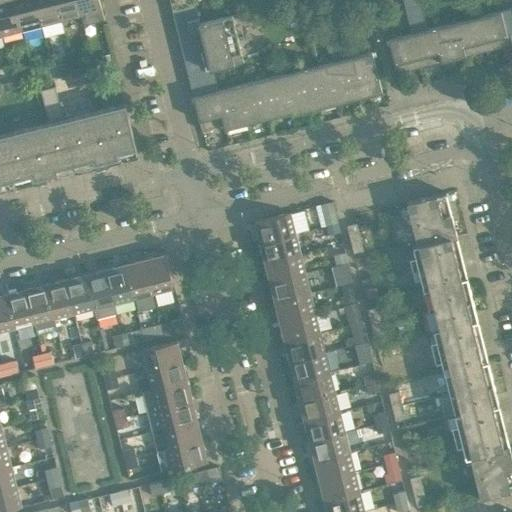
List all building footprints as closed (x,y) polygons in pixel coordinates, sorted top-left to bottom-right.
[(21,30),(13,0),(0,0),(0,28),(2,35),(21,30)] [(34,0),(13,0),(21,30),(41,25),(34,0)] [(55,0),(34,0),(41,25),(61,20),(55,0)] [(81,15),(77,0),(55,0),(61,20),(81,15)] [(102,10),(99,0),(77,0),(81,15),(83,25),(104,20),(102,10)] [(243,61),(237,37),(232,15),(199,23),(193,0),(169,0),(201,130),(223,124),(224,129),(225,129),(291,112),(291,115),(382,92),(372,51),(349,57),(334,0),(330,0),(319,3),(334,61),(218,90),(213,68),(243,61)] [(511,8),(427,29),(419,0),(403,0),(411,33),(388,39),(397,73),(509,45),(507,34),(511,32),(511,8)] [(74,164),(62,119),(63,119),(55,86),(41,90),(49,122),(1,134),(13,179),(31,175),(32,179),(33,179),(35,186),(47,183),(45,176),(57,173),(56,168),(74,164)] [(136,148),(125,103),(63,119),(62,119),(74,164),(92,159),(93,164),(94,164),(96,171),(108,168),(106,161),(119,158),(118,153),(136,148)] [(0,182),(13,179),(1,134),(0,134),(0,182)] [(456,258),(451,237),(457,236),(451,213),(442,215),(436,194),(406,202),(417,244),(412,245),(428,309),(472,297),(464,265),(458,266),(457,262),(446,264),(445,260),(456,258)] [(338,222),(335,213),(333,201),(321,204),(326,225),(338,222)] [(290,212),(255,221),(260,242),(295,233),(290,212)] [(338,222),(326,225),(328,234),(340,231),(338,222)] [(347,225),(353,253),(364,250),(357,223),(347,225)] [(300,253),(295,233),(260,242),(265,261),(300,253)] [(333,255),(336,264),(347,261),(345,252),(333,255)] [(165,253),(145,259),(153,294),(174,288),(165,253)] [(305,272),(300,253),(265,261),(270,281),(305,272)] [(153,294),(145,259),(125,263),(134,298),(153,294)] [(347,261),(336,264),(338,274),(350,271),(347,261)] [(134,298),(125,263),(105,268),(114,303),(134,298)] [(114,303),(105,268),(85,273),(94,308),(96,318),(117,313),(114,303)] [(310,292),(305,272),(270,281),(275,301),(310,292)] [(94,308),(85,273),(66,278),(74,313),(94,308)] [(74,313),(66,278),(45,283),(54,318),(74,313)] [(57,328),(54,318),(45,283),(25,288),(34,323),(36,333),(57,328)] [(376,287),(365,289),(367,298),(378,296),(376,287)] [(25,288),(5,293),(14,328),(34,323),(25,288)] [(315,312),(310,292),(275,301),(280,321),(315,312)] [(343,295),(346,304),(357,301),(355,292),(343,295)] [(0,331),(14,328),(5,293),(0,294),(0,331)] [(467,348),(466,344),(477,341),(475,332),(480,331),(472,297),(428,309),(449,393),(493,382),(485,349),(479,350),(478,345),(467,348)] [(362,321),(357,301),(346,304),(350,323),(362,321)] [(378,307),(367,309),(371,323),(381,320),(378,307)] [(315,312),(280,321),(285,340),(320,332),(315,312)] [(182,317),(170,321),(173,333),(185,330),(182,317)] [(381,320),(371,323),(374,337),(384,334),(381,320)] [(170,321),(160,323),(163,335),(173,333),(170,321)] [(367,341),(362,321),(350,323),(354,336),(348,337),(346,341),(348,346),(355,344),(367,341)] [(163,335),(160,323),(141,328),(144,340),(163,335)] [(130,331),(121,333),(124,345),(133,343),(130,331)] [(325,352),(320,332),(285,340),(290,360),(325,352)] [(112,336),(115,347),(124,345),(121,333),(112,336)] [(182,361),(177,340),(142,349),(147,369),(182,361)] [(91,341),(81,343),(84,355),(94,353),(91,341)] [(372,361),(367,341),(355,344),(360,364),(372,361)] [(73,345),(75,357),(84,355),(81,343),(73,345)] [(51,351),(41,353),(44,365),(54,363),(51,351)] [(330,372),(325,352),(290,360),(295,380),(330,372)] [(32,355),(35,367),(44,365),(41,353),(32,355)] [(15,360),(11,361),(1,363),(4,375),(18,371),(15,360)] [(187,380),(182,361),(147,369),(152,389),(187,380)] [(114,368),(102,371),(104,380),(116,377),(114,368)] [(330,372),(295,380),(300,401),(335,392),(330,372)] [(363,375),(365,384),(377,381),(375,372),(363,375)] [(116,377),(104,380),(107,389),(118,386),(116,377)] [(192,400),(187,380),(152,389),(142,392),(147,411),(192,400)] [(377,381),(365,384),(368,393),(380,390),(377,381)] [(493,382),(449,393),(465,457),(470,456),(480,498),(510,490),(505,469),(511,467),(511,457),(509,444),(503,445),(499,430),(488,433),(487,429),(498,426),(496,416),(501,415),(493,382)] [(25,390),(27,399),(39,396),(37,387),(25,390)] [(399,390),(388,393),(392,407),(402,405),(399,390)] [(335,392),(300,401),(304,420),(340,412),(335,392)] [(39,396),(27,399),(30,408),(41,405),(39,396)] [(197,420),(192,400),(147,411),(152,431),(197,420)] [(402,405),(392,407),(395,420),(405,418),(402,405)] [(124,407),(112,410),(114,420),(126,417),(124,407)] [(340,412),(304,420),(309,440),(344,431),(340,412)] [(385,412),(373,415),(375,424),(387,421),(385,412)] [(126,417),(114,420),(117,429),(128,426),(126,417)] [(202,440),(197,420),(152,431),(157,451),(202,440)] [(387,421),(375,424),(378,433),(389,430),(387,421)] [(35,430),(37,439),(49,436),(47,427),(35,430)] [(344,431),(309,440),(314,460),(349,451),(344,431)] [(440,431),(428,433),(430,442),(442,439),(440,431)] [(49,436),(37,439),(39,448),(51,445),(49,436)] [(207,461),(202,440),(157,451),(162,471),(172,469),(207,461)] [(0,469),(11,466),(6,447),(0,448),(0,469)] [(134,447),(122,450),(124,459),(136,456),(134,447)] [(349,451),(314,460),(319,480),(354,471),(349,451)] [(383,454),(385,463),(397,460),(395,451),(383,454)] [(136,456),(124,459),(126,468),(138,465),(136,456)] [(397,460),(385,463),(387,472),(399,470),(397,460)] [(0,490),(16,486),(11,466),(0,469),(0,490)] [(45,469),(47,478),(59,475),(56,466),(45,469)] [(207,469),(197,471),(200,483),(210,480),(207,469)] [(197,471),(189,473),(192,485),(200,483),(197,471)] [(354,471),(319,480),(324,500),(359,491),(354,471)] [(59,475),(47,478),(49,488),(61,485),(59,475)] [(420,475),(409,477),(416,505),(426,502),(420,475)] [(167,478),(158,481),(161,492),(170,490),(167,478)] [(158,481),(149,483),(152,495),(161,492),(158,481)] [(16,486),(0,490),(0,511),(21,507),(16,486)] [(128,488),(119,491),(122,502),(131,500),(128,488)] [(119,491),(109,493),(112,505),(122,502),(119,491)] [(358,511),(364,511),(359,491),(324,500),(327,511),(358,511)] [(393,494),(395,503),(407,500),(404,491),(393,494)] [(87,498),(78,501),(81,511),(83,511),(90,510),(87,498)] [(407,500),(395,503),(397,511),(409,509),(407,500)] [(81,511),(78,501),(69,503),(71,511),(81,511)]
